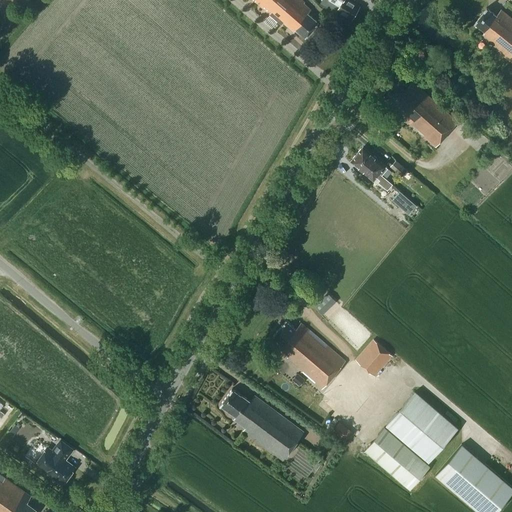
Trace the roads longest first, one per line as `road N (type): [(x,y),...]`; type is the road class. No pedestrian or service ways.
road 1 (secondary): [(164,397),(396,0)]
road 2 (unclassified): [(164,397),(0,262)]
road 3 (secondary): [(106,511),(164,397)]
